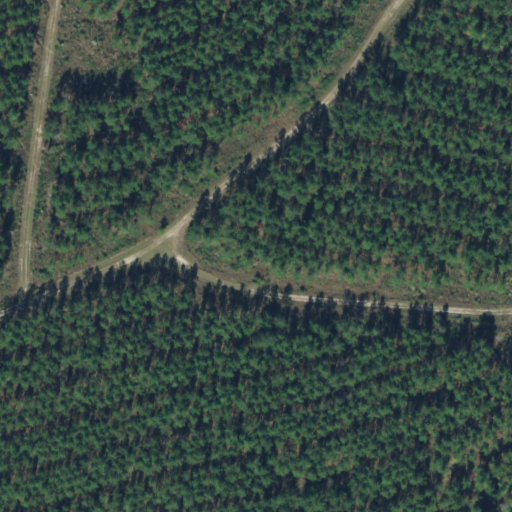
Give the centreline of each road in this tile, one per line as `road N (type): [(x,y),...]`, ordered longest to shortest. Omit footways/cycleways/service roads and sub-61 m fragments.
road 1 (residential): [(511,286),(464,293),(206,289),(0,321)]
road 2 (residential): [(511,43),(221,224),(206,289)]
